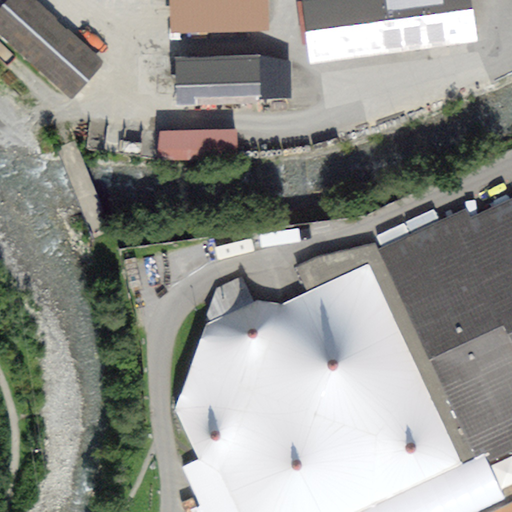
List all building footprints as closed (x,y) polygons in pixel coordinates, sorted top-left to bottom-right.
[(176,0),(177,25),(262,22),(261,0),(176,0)] [(318,53),(467,33),(462,0),(333,0),(334,0),(311,3),(318,53)] [(22,1),(0,27),(0,37),(71,97),(99,65),(22,1)] [(287,91),(286,63),(262,64),(261,57),(192,59),(193,93),(287,91)] [(159,135),(159,164),(231,164),(231,135),(159,135)] [(511,207),(470,228),(466,219),(390,254),(392,258),(401,277),(481,449),(483,454),(511,440),(511,207)] [(226,469),(246,511),(345,511),(481,449),(401,277),(392,258),(382,262),(378,253),(365,259),(360,248),(318,258),(297,268),(306,287),(317,282),(322,292),(284,310),(260,305),(255,307),(241,278),(218,289),(209,314),(212,321),(206,323),(176,409),(178,413),(183,410),(205,456),(226,469)]
